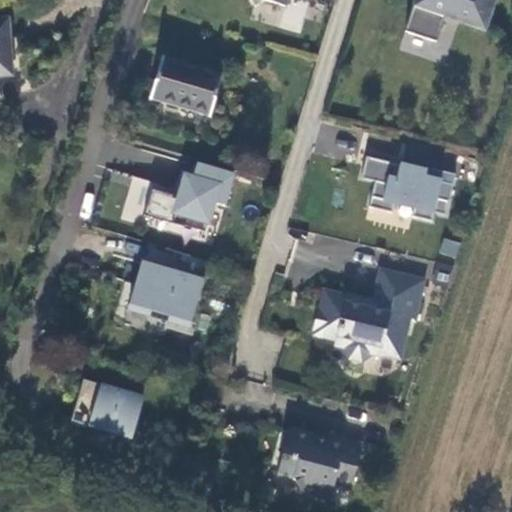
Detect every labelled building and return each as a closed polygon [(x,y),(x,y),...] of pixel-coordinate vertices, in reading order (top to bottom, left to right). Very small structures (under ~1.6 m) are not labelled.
[(250,0),(256,11),(267,5),(287,11),(290,0),(250,0)] [(417,0),(415,7),(406,34),(438,43),(446,17),(486,30),(495,0),(417,0)] [(0,77),(11,77),(8,21),(0,21),(0,77)] [(211,120),(224,79),(164,61),(151,102),(211,120)] [(46,146),(29,142),(21,170),(37,174),(46,146)] [(400,168),(365,160),(360,182),(374,185),(368,210),(391,216),(394,206),(413,210),(411,219),(431,224),(433,215),(445,218),(454,177),(425,170),(424,174),(413,171),(412,175),(399,172),(400,168)] [(234,179),(190,167),(180,200),(152,193),(144,220),(185,231),(206,236),(214,207),(226,210),(234,179)] [(138,225),(149,180),(112,171),(100,215),(138,225)] [(456,258),(460,243),(443,237),(438,253),(456,258)] [(203,284),(143,266),(130,308),(191,326),(203,284)] [(426,280),(381,272),(378,290),(384,291),(381,305),(375,304),(347,299),(346,301),(326,296),(322,313),(318,312),(312,338),(316,338),(315,343),(338,349),(337,353),(356,357),(359,364),(370,367),(377,358),(384,360),(385,356),(403,360),(410,324),(417,325),(426,280)] [(384,291),(378,290),(375,304),(381,305),(384,291)] [(143,401),(83,383),(71,424),(131,442),(143,401)] [(348,495),(362,445),(331,437),(329,445),(315,441),(316,434),(312,429),(289,424),(279,430),(275,449),(281,456),(274,483),(289,488),(295,494),(307,497),(306,505),(326,510),(331,490),(348,495)]
